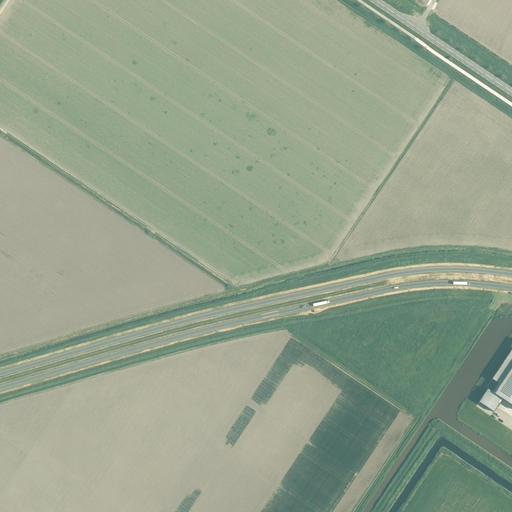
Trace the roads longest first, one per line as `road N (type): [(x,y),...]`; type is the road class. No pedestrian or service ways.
road 1 (trunk): [(0,388),(404,285),(511,287)]
road 2 (trunk): [(511,274),(390,274),(178,322),(0,374)]
road 3 (primary): [(511,92),(374,0)]
